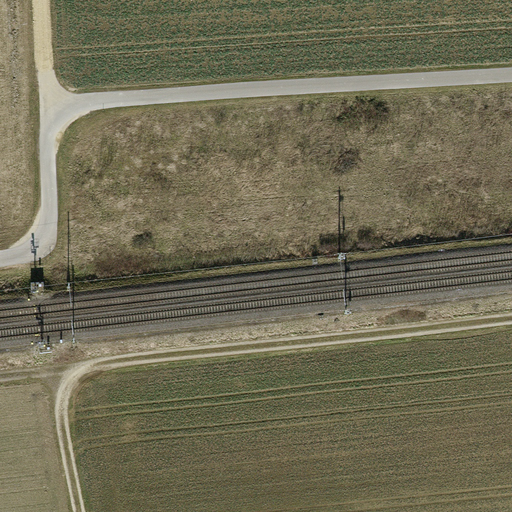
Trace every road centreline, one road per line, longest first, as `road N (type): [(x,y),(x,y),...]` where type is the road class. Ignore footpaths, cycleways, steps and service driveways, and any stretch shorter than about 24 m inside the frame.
road 1 (track): [(511,75),(84,100),(55,113),(49,234),(40,246),(0,259)]
road 2 (track): [(511,317),(0,379)]
road 3 (track): [(55,373),(80,511)]
